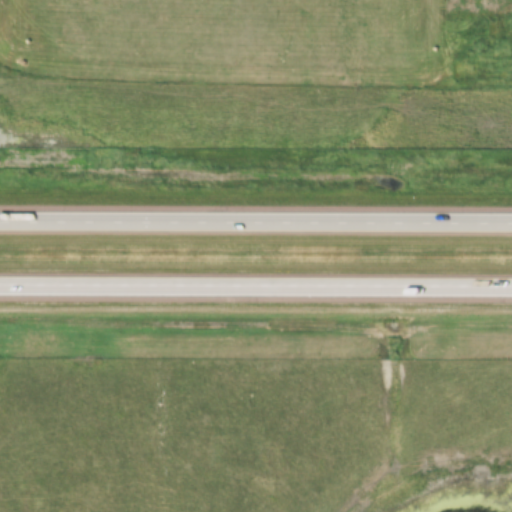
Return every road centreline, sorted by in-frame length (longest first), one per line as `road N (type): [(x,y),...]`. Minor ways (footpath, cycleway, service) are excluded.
road 1 (motorway): [(511,226),(0,224)]
road 2 (motorway): [(0,290),(511,292)]
